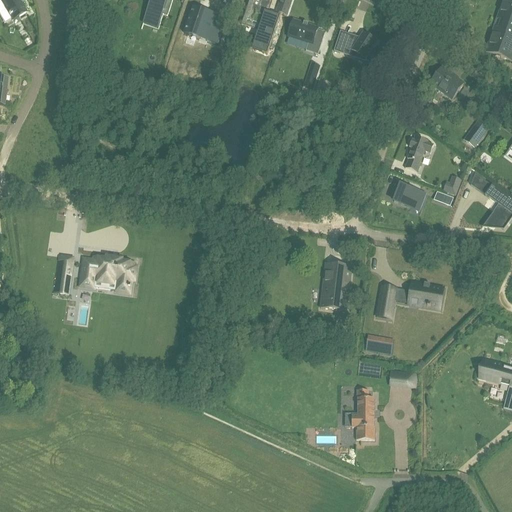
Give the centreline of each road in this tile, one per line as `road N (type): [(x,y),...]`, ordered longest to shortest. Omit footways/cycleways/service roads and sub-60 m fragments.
road 1 (residential): [(351,229),(0,188)]
road 2 (residential): [(425,37),(351,229)]
road 3 (unclassified): [(351,229),(511,250)]
road 4 (residential): [(482,511),(462,484),(372,481)]
